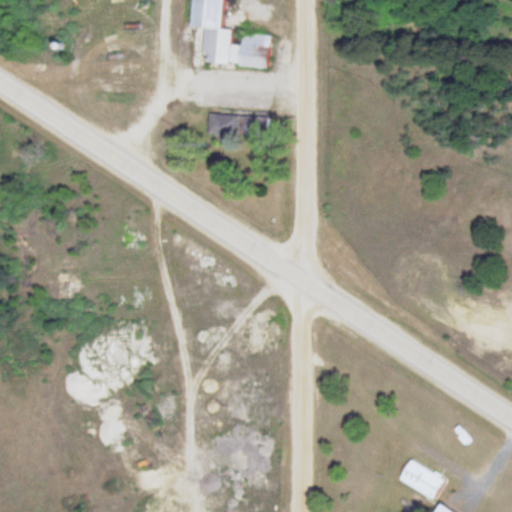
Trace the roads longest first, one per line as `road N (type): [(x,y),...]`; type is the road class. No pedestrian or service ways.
road 1 (tertiary): [(511,419),(0,82)]
road 2 (residential): [(299,511),(306,283),(301,0)]
